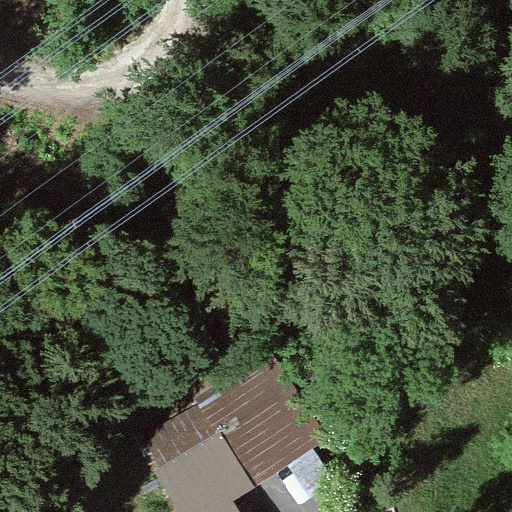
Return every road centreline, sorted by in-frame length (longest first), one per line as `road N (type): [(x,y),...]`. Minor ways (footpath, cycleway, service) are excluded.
road 1 (track): [(179,0),(291,32),(511,130)]
road 2 (track): [(0,68),(42,84),(95,89),(126,72),(166,27),(175,0)]
